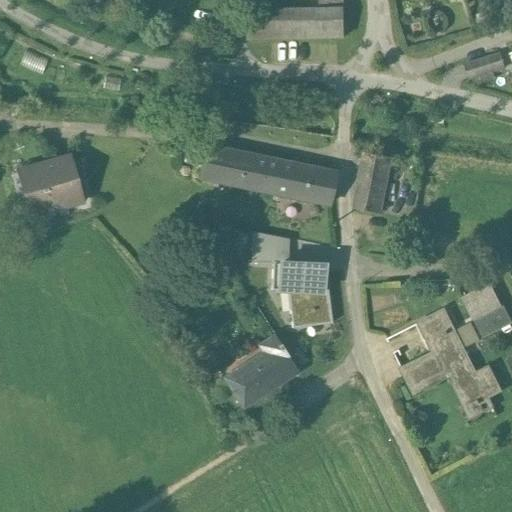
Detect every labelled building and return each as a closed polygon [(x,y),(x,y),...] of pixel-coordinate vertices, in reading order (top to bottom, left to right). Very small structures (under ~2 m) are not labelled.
[(320,38),(319,7),(246,8),(247,39),(320,38)] [(344,38),(344,7),(319,7),(320,38),(344,38)] [(21,63),(41,73),(47,60),(27,50),(21,63)] [(500,53),(464,64),(468,79),(480,76),(494,71),(505,68),(500,53)] [(494,71),(480,76),(482,82),(497,78),(494,71)] [(336,171),(207,144),(202,167),(193,166),(192,173),(332,199),(336,171)] [(392,157),(362,153),(354,180),(361,180),(355,207),(381,211),(392,157)] [(69,157),(18,172),(18,174),(24,172),(35,213),(30,214),(31,216),(82,201),(69,157)] [(287,295),(291,329),(329,325),(324,267),(276,264),(275,296),(287,295)] [(502,307),(490,284),(461,298),(473,322),(471,323),(479,339),(510,324),(511,322),(504,306),(502,307)] [(444,310),(419,322),(428,340),(453,328),(444,310)] [(487,398),(453,328),(428,340),(428,341),(435,338),(440,349),(401,368),(412,390),(435,379),(451,372),(469,408),(479,403),(479,402),(487,398)] [(273,336),(259,346),(264,352),(224,378),(244,407),(261,396),(260,395),(296,372),(283,351),(284,350),(281,346),(280,346),(273,336)] [(314,360),(302,339),(290,346),(302,367),(314,360)]
